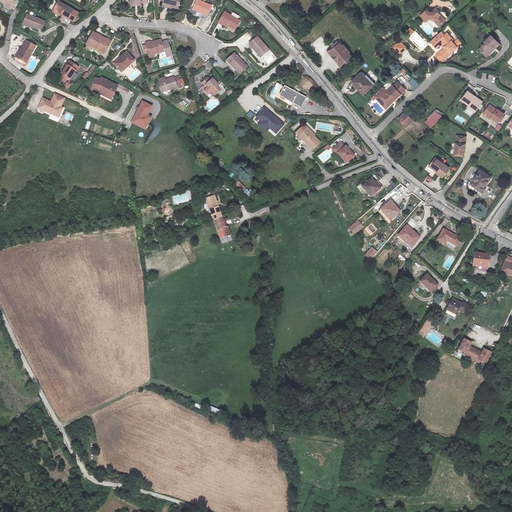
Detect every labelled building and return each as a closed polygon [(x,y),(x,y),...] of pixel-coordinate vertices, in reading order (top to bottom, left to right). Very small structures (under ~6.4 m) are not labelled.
[(170,10),(171,0),(155,0),(155,7),(170,10)] [(201,16),(206,4),(194,0),(190,0),(187,11),(201,16)] [(67,10),(52,1),(47,9),(61,19),(67,10)] [(423,10),(421,7),(415,14),(421,20),(424,18),(425,17),(431,19),(437,27),(442,23),(430,10),(427,12),(423,10)] [(43,30),(47,22),(28,13),(24,23),(38,30),(39,28),(43,30)] [(213,23),(219,27),(221,24),(229,29),(234,22),(220,13),(213,23)] [(425,17),(424,18),(429,21),(435,29),(437,27),(431,19),(425,17)] [(227,32),(229,29),(221,24),(219,27),(227,32)] [(489,39),(497,48),(500,45),(498,43),(506,36),(498,27),(490,35),(492,36),(489,39)] [(413,32),(409,28),(404,33),(408,37),(413,32)] [(449,32),(441,39),(446,45),(444,47),(437,54),(443,60),(457,47),(452,41),(455,39),(449,32)] [(508,38),(506,36),(498,43),(500,45),(508,38)] [(86,50),(102,58),(106,50),(110,52),(114,45),(109,43),(108,45),(92,38),(86,50)] [(25,62),(35,44),(26,39),(16,57),(25,62)] [(266,52),(255,39),(246,46),(258,59),(266,52)] [(493,51),(497,48),(489,39),(485,43),(493,51)] [(407,49),(401,41),(393,48),(400,55),(407,49)] [(163,61),(169,58),(164,44),(157,45),(156,44),(147,47),(146,46),(145,46),(143,46),(143,48),(143,49),(147,59),(161,54),(163,61)] [(106,60),(110,52),(106,50),(102,58),(106,60)] [(344,61),(345,60),(342,56),(341,58),(337,54),(336,56),(333,54),(329,58),(331,61),(329,63),(327,60),(324,63),(329,69),(328,71),(330,73),(331,71),(337,78),(341,74),(338,73),(341,70),(343,73),(348,69),(344,65),(346,63),(344,61)] [(132,65),(122,56),(115,63),(118,65),(112,71),(120,77),(132,65)] [(246,70),(234,56),(225,63),(230,70),(232,69),(238,76),(246,70)] [(65,81),(74,69),(65,62),(62,66),(63,67),(57,75),(65,81)] [(360,97),(370,87),(358,74),(348,85),(360,97)] [(173,91),(170,80),(154,85),(157,95),(173,91)] [(110,100),(116,89),(101,81),(100,83),(92,82),(91,94),(98,94),(110,100)] [(208,95),(215,88),(210,82),(206,85),(203,82),(197,88),(202,94),(205,91),(208,95)] [(385,106),(397,95),(390,86),(377,97),(385,106)] [(299,99),(281,89),(277,97),(295,107),(299,99)] [(469,100),(472,97),(465,92),(459,101),(465,105),(463,108),(471,114),(477,106),(469,100)] [(64,100),(52,96),(50,100),(42,98),(37,108),(58,118),(65,108),(61,106),(64,100)] [(216,97),(205,105),(210,111),(220,103),(216,97)] [(479,102),(472,97),(469,100),(477,106),(479,102)] [(185,106),(190,101),(185,98),(181,103),(185,106)] [(152,106),(141,100),(130,122),(144,130),(151,118),(147,115),(152,106)] [(252,120),(267,132),(270,129),(276,135),(285,124),(264,106),(252,120)] [(481,115),(488,119),(494,124),(502,115),(495,110),(493,112),(487,107),(481,115)] [(430,129),(441,118),(434,112),(423,123),(430,129)] [(404,127),(410,120),(403,113),(397,120),(404,127)] [(303,135),(309,137),(311,137),(302,125),(294,130),(296,133),(299,131),(303,135)] [(314,144),(309,137),(303,135),(299,131),(296,133),(292,136),(303,151),(314,144)] [(461,135),(452,135),(451,152),(460,153),(461,135)] [(338,164),(347,157),(340,149),(338,150),(333,145),(324,152),(329,157),(331,156),(338,164)] [(436,172),(434,175),(440,179),(447,170),(432,160),(427,167),(436,172)] [(425,169),(434,175),(436,172),(427,167),(425,169)] [(486,177),(477,170),(467,183),(479,193),(482,188),(480,186),(486,177)] [(242,192),(246,188),(238,180),(235,184),(242,192)] [(370,193),(362,182),(351,190),(359,201),(370,193)] [(217,184),(208,186),(211,194),(220,191),(217,184)] [(390,216),(380,206),(370,215),(379,225),(390,216)] [(207,223),(216,221),(213,210),(204,212),(207,223)] [(358,220),(348,228),(354,235),(364,227),(358,220)] [(216,221),(207,223),(212,237),(213,242),(224,239),(222,232),(219,232),(216,221)] [(410,239),(395,231),(389,241),(397,246),(398,245),(403,247),(406,242),(407,243),(410,239)] [(451,247),(454,240),(437,231),(432,241),(440,245),(441,242),(451,247)] [(481,265),(483,256),(470,254),(467,270),(481,272),(482,265),(481,265)] [(511,264),(499,258),(495,267),(511,274),(511,264)] [(511,274),(495,267),(494,269),(511,276),(511,274)] [(423,294),(430,286),(419,276),(411,284),(423,294)] [(455,312),(460,304),(455,301),(453,304),(444,298),(438,309),(447,315),(450,310),(455,312)] [(463,343),(456,339),(450,350),(455,353),(454,355),(470,364),(471,361),(477,364),(482,354),(475,350),(473,353),(461,347),(463,343)] [(227,412),(205,403),(202,410),(224,419),(227,412)]
